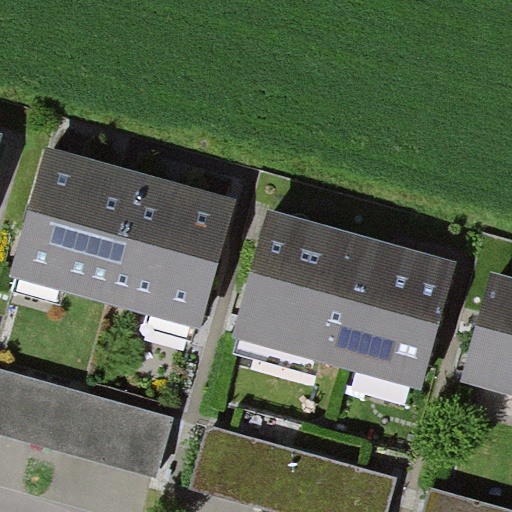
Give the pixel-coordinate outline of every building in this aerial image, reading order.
[(221,206),(30,152),(0,259),(0,283),(184,335),(221,206)] [(459,261),(270,208),(234,336),(423,389),(459,261)] [(511,276),(492,271),(463,379),(511,391),(511,276)] [(163,424),(0,378),(0,443),(146,484),(163,424)] [(385,511),(395,478),(206,426),(188,489),(272,511),(385,511)] [(511,511),(428,488),(421,511),(511,511)]
